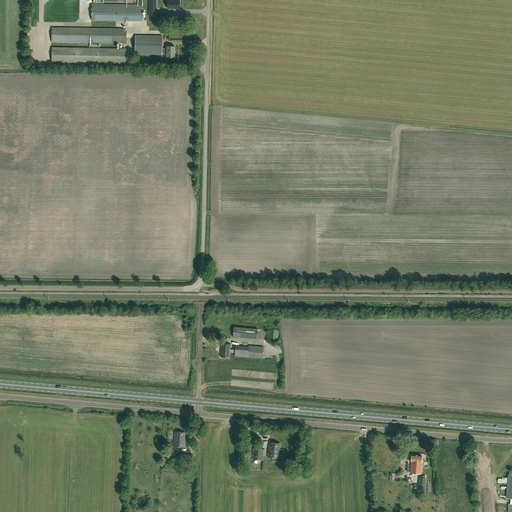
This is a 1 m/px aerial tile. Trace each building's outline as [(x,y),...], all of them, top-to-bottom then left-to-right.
[(137,0),(137,5),(91,4),(91,20),(142,21),(143,5),(142,5),(142,0),(143,0),(142,0),(137,0)] [(148,0),(149,16),(156,16),(156,0),(148,0)] [(126,43),(127,29),(52,27),(52,42),(126,43)] [(167,49),(162,49),(162,36),(135,35),(135,54),(162,55),(162,52),(167,52),(167,57),(175,57),(175,46),(167,46),(167,49)] [(126,63),(126,48),(52,47),(51,62),(126,63)] [(257,339),(258,329),(234,327),(233,337),(257,339)] [(235,346),(235,348),(235,350),(230,349),(230,348),(230,344),(221,343),(220,357),(229,357),(230,352),(235,352),(234,356),(235,356),(262,358),(263,347),(249,345),(249,347),(235,346)] [(184,447),(185,432),(174,431),(173,446),(184,447)] [(279,458),(280,443),(269,442),(268,457),(279,458)] [(262,460),(264,449),(253,448),(252,459),(262,460)] [(191,463),(192,455),(181,454),(180,462),(191,463)] [(421,473),(422,461),(421,461),(421,455),(411,454),(410,472),(421,473)]
